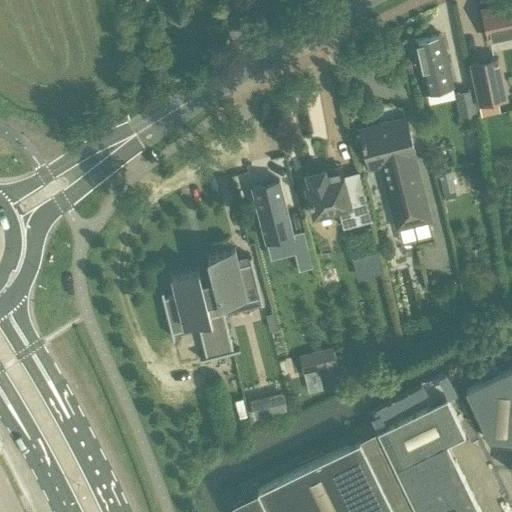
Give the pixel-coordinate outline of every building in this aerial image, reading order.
[(488,38),(511,33),(511,0),(509,0),(508,0),(508,2),(482,8),(488,38)] [(452,84),(440,32),(414,38),(425,90),(452,84)] [(500,54),(471,60),(480,102),(509,96),(500,54)] [(473,90),(457,93),(462,118),(478,115),(473,90)] [(397,225),(429,217),(417,171),(415,171),(410,155),(415,153),(405,117),(388,121),(386,120),(378,122),(377,124),(359,129),(369,166),(383,162),(387,178),(385,179),(397,225)] [(343,226),(371,218),(358,169),(343,173),(341,164),(325,168),(324,166),(320,167),(319,163),(308,166),(309,170),(305,171),(306,173),(302,174),(312,214),(338,207),(343,226)] [(265,239),(292,232),(279,178),(251,184),(265,239)] [(162,290),(161,290),(173,337),(174,336),(173,330),(186,327),(185,321),(208,315),(211,325),(199,328),(206,355),(200,356),(200,358),(239,348),(239,346),(233,348),(221,300),(244,293),(246,299),(259,296),(261,302),(262,301),(251,255),(249,255),(250,261),(239,264),(234,247),(207,253),(212,274),(200,277),(198,268),(171,275),(176,293),(164,296),(162,290)] [(511,471),(511,365),(465,387),(489,440),(511,441),(511,457),(511,471)] [(417,511),(481,511),(447,442),(465,433),(447,396),(377,430),(417,511)] [(257,488),(232,500),(237,511),(395,511),(360,438),(257,488)]
